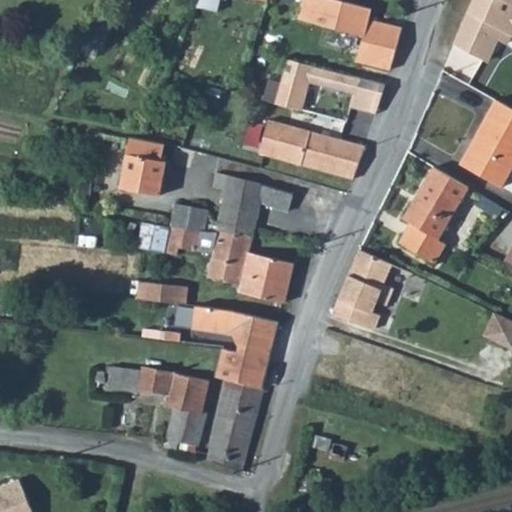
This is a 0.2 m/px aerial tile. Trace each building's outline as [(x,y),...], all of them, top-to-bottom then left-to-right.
[(318,21),(364,33),(357,62),(391,70),(402,26),(367,17),(370,7),(343,0),(310,0),(310,3),(299,1),(295,15),(318,21)] [(471,0),(452,45),(484,61),(495,38),(504,42),(508,34),(511,35),(511,1),(508,0),(471,0)] [(295,15),(287,46),(311,52),(318,21),(295,15)] [(384,84),(288,57),(276,103),(300,110),(307,81),(353,93),(350,107),(375,113),(384,84)] [(469,141),(457,162),(501,186),(511,165),(511,107),(493,97),(485,111),(488,113),(472,142),(469,141)] [(271,156),(279,122),(267,118),(258,153),(271,156)] [(271,156),(300,164),(308,129),(279,122),(271,156)] [(300,164),(352,177),(364,144),(308,129),(300,164)] [(162,139),(127,133),(118,184),(157,191),(164,156),(159,156),(162,139)] [(431,165),(402,216),(409,220),(398,240),(433,261),(444,241),(437,237),(467,185),(431,165)] [(214,230),(254,235),(260,205),(286,211),(291,191),(214,173),(211,186),(222,189),(214,230)] [(89,200),(90,183),(78,182),(77,200),(89,200)] [(169,225),(198,230),(204,230),(208,209),(173,202),(169,225)] [(164,251),(168,227),(140,222),(136,246),(164,251)] [(164,251),(175,255),(177,247),(194,251),(198,230),(169,225),(168,227),(164,251)] [(194,251),(210,254),(214,230),(204,230),(198,230),(194,251)] [(206,276),(238,283),(248,285),(251,272),(289,282),(294,262),(250,252),(254,235),(214,230),(210,254),(206,276)] [(330,312),(373,328),(378,314),(371,311),(375,301),(385,304),(392,286),(383,283),(390,262),(358,247),(330,312)] [(238,283),(236,291),(284,302),(289,282),(251,272),(248,285),(238,283)] [(135,299),(185,304),(188,285),(137,280),(135,299)] [(197,305),(195,332),(228,335),(234,345),(232,352),(219,348),(213,377),(225,379),(260,388),(277,319),(242,311),(197,305)] [(511,320),(492,310),(480,334),(511,348),(511,320)] [(334,379),(386,396),(400,357),(348,339),(334,379)] [(163,446),(176,449),(178,440),(197,445),(206,411),(203,410),(209,378),(140,366),(140,369),(109,365),(106,387),(136,391),(137,389),(165,395),(163,405),(172,406),(163,446)] [(207,458),(240,468),(260,388),(225,379),(207,458)] [(311,444),(326,448),(329,436),(314,432),(311,444)] [(176,449),(195,455),(197,445),(178,440),(176,449)] [(328,456),(343,460),(347,443),(331,440),(328,456)] [(303,475),(304,486),(319,485),(317,474),(303,475)] [(303,475),(294,476),(295,487),(304,486),(303,475)] [(0,511),(35,511),(19,476),(0,484),(0,511)]
